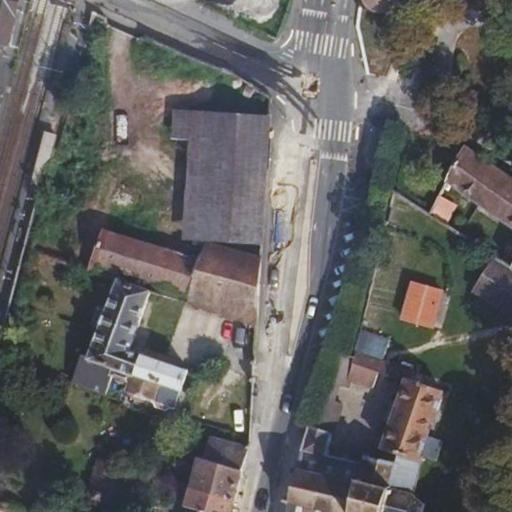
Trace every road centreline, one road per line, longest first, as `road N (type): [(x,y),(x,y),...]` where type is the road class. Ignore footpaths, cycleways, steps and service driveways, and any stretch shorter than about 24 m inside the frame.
road 1 (secondary): [(253,511),(298,305),(322,91)]
road 2 (residential): [(120,0),(322,91)]
